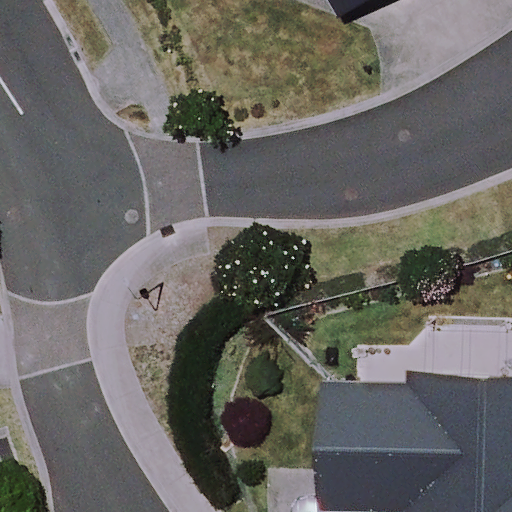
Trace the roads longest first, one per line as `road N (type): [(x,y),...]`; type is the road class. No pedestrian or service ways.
road 1 (residential): [(43,183),(184,182),(295,170),(421,139),(511,100)]
road 2 (residential): [(43,183),(57,372),(108,511)]
